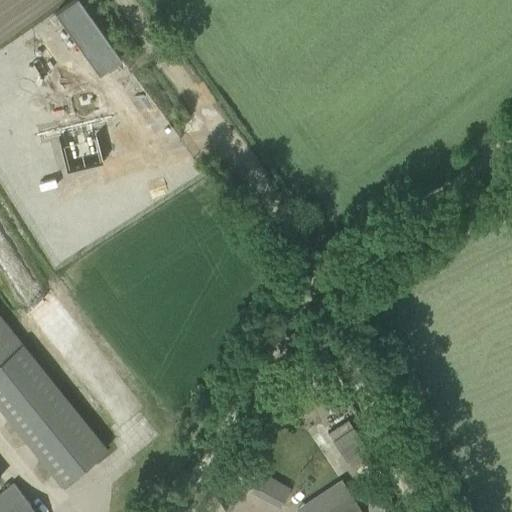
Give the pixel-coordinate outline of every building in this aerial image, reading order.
[(121,58),(79,0),(71,0),(54,12),(98,74),(121,58)] [(150,188),(157,200),(192,181),(185,169),(150,188)] [(0,315),(0,359),(21,342),(0,315)] [(21,342),(0,359),(0,407),(61,484),(106,448),(21,342)] [(298,511),(381,511),(385,510),(369,485),(352,496),(340,478),(296,507),(298,511)] [(36,511),(14,484),(0,495),(0,511),(36,511)]
